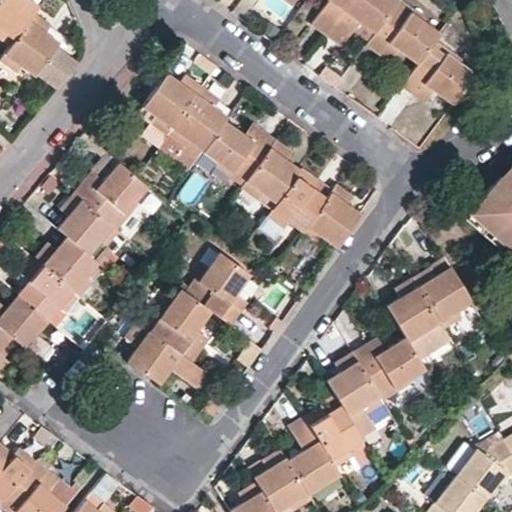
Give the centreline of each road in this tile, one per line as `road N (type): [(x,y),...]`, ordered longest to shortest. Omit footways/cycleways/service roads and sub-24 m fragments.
road 1 (residential): [(117,420),(170,458),(220,440),(411,171)]
road 2 (residential): [(411,171),(159,0)]
road 3 (residential): [(108,26),(94,65),(0,178)]
